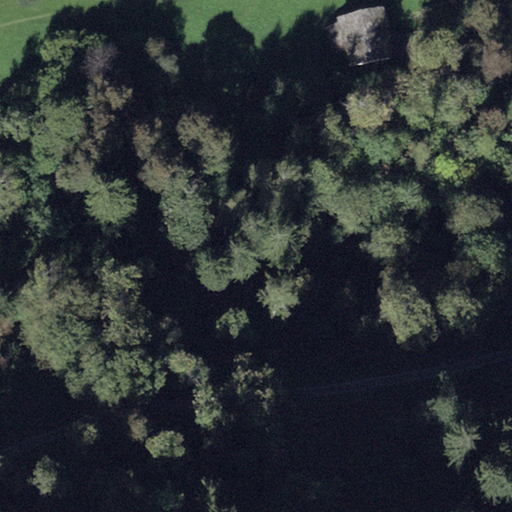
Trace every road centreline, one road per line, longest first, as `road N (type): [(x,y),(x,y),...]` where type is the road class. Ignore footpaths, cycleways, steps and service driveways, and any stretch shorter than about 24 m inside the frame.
road 1 (track): [(511,336),(388,346),(195,387),(0,445)]
road 2 (track): [(157,0),(0,46)]
